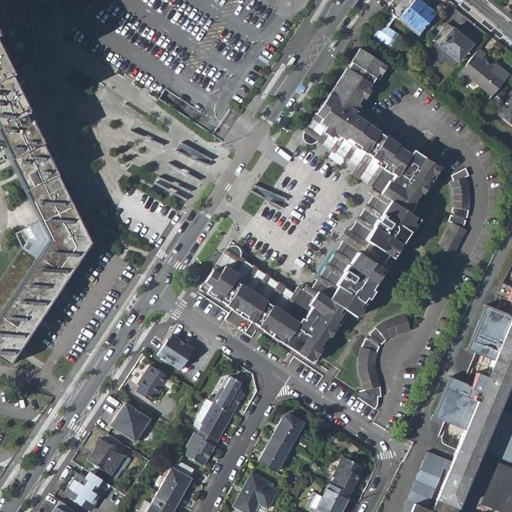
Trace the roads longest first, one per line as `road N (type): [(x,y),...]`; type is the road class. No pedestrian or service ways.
road 1 (residential): [(214,199),(293,248),(332,191),(254,139)]
road 2 (tertiary): [(153,292),(30,478)]
road 3 (residential): [(366,511),(386,467),(384,450),(280,377)]
road 4 (tertiary): [(346,0),(254,139)]
road 5 (residential): [(280,377),(204,511)]
road 6 (residential): [(280,377),(153,292)]
